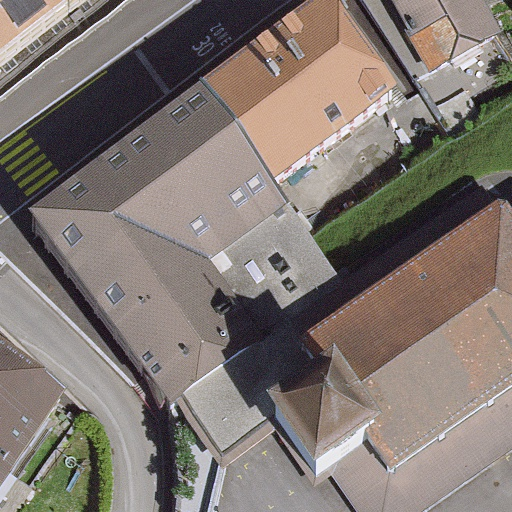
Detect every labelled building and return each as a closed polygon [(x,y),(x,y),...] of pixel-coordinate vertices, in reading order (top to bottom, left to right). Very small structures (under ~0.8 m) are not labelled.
[(0,0),(0,70),(94,0),(0,0)] [(331,0),(323,0),(199,89),(269,187),(399,93),(331,0)] [(501,32),(482,0),(364,0),(414,80),(501,32)] [(177,400),(265,337),(208,258),(283,205),(269,187),(199,89),(25,213),(165,408),(177,400)] [(284,419),(313,463),(322,457),(363,429),(391,470),(511,386),(511,210),(502,197),(350,299),(298,336),(317,362),(268,396),(284,419)] [(265,337),(177,400),(222,463),(284,419),(268,396),(317,362),(298,336),(350,299),(307,238),(283,205),(208,258),(265,337)] [(0,487),(59,402),(0,361),(0,487)] [(511,386),(391,470),(363,429),(322,457),(360,511),(421,511),(511,449),(511,386)]
